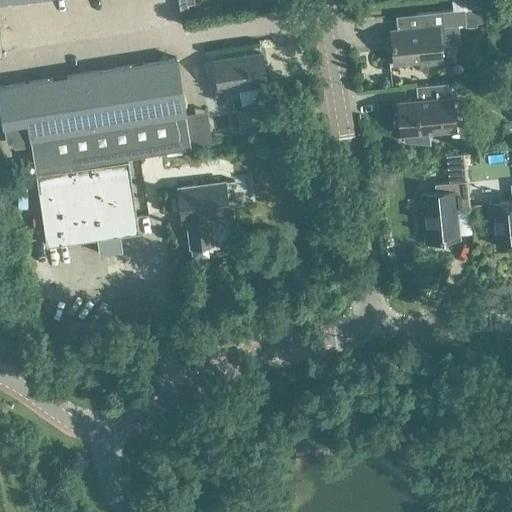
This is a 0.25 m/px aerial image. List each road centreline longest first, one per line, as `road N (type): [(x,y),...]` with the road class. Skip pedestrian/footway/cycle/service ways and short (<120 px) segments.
road 1 (unclassified): [(366,316),(369,285),(322,0)]
road 2 (unclassified): [(106,430),(137,423),(239,360),(345,333),(366,316)]
road 3 (residential): [(366,316),(405,322),(511,314)]
road 4 (unclassified): [(0,378),(76,426),(106,430)]
